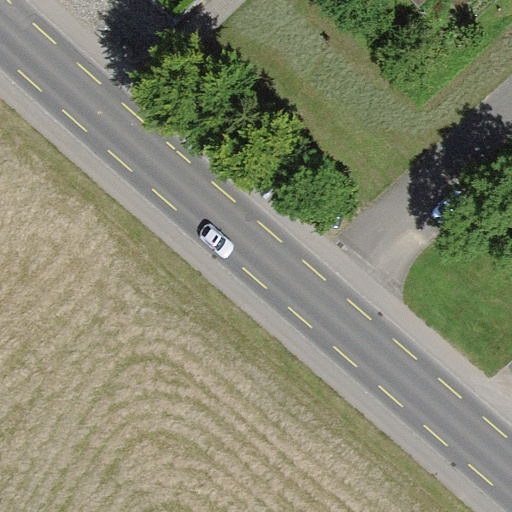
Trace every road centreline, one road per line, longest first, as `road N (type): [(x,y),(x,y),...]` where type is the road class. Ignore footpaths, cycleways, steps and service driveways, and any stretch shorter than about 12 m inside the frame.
road 1 (residential): [(511,107),(310,297)]
road 2 (primary): [(105,119),(310,297)]
road 3 (primary): [(310,297),(511,474)]
road 4 (residential): [(105,119),(229,0)]
road 5 (primary): [(0,19),(105,119)]
